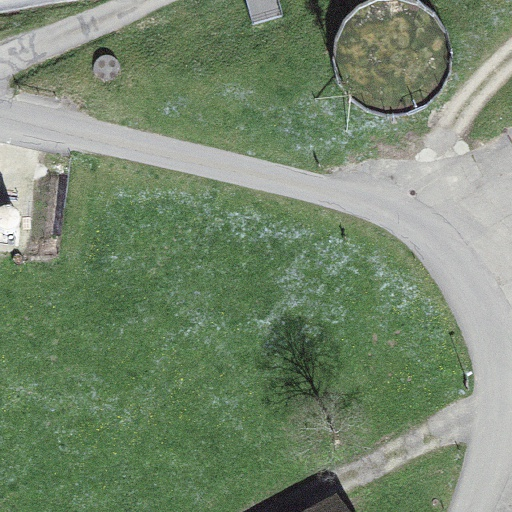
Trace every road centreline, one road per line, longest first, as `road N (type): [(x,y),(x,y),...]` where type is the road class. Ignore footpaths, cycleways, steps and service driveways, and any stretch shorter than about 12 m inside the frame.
road 1 (unclassified): [(0,108),(330,187),(382,204),(430,239),(475,305),(496,375),(494,428),(467,511)]
road 2 (track): [(382,204),(449,113),(511,52)]
road 3 (track): [(0,64),(125,0)]
